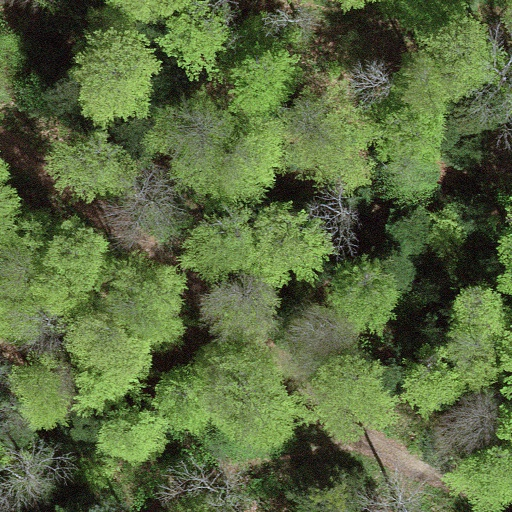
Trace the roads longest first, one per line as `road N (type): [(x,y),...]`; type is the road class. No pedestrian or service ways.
road 1 (track): [(0,145),(258,337),(346,426)]
road 2 (track): [(346,426),(384,451),(511,493)]
